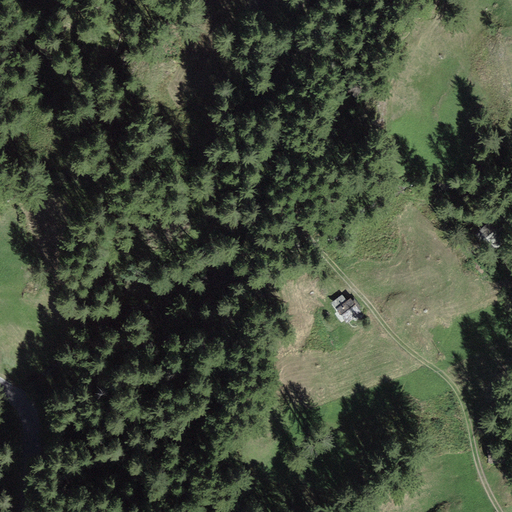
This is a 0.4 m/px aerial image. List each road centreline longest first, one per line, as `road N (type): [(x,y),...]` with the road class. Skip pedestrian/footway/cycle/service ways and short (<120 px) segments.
road 1 (track): [(457,392),(389,335),(288,222),(281,139),(307,0)]
road 2 (tertiary): [(0,386),(25,407),(30,424),(25,511)]
road 3 (track): [(457,392),(499,511)]
